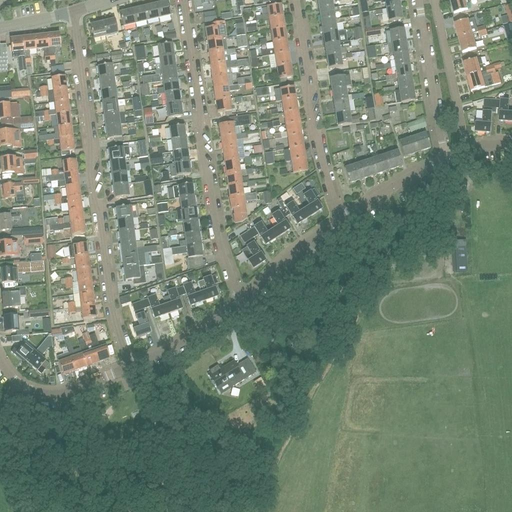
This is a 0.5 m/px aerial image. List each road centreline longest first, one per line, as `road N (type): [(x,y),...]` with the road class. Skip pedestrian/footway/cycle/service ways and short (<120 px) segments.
road 1 (residential): [(129,367),(111,307),(73,11)]
road 2 (residential): [(183,0),(218,238),(242,300)]
road 3 (residential): [(340,219),(313,133),(295,0)]
road 4 (residential): [(417,0),(445,156)]
road 5 (residential): [(434,0),(468,147)]
road 6 (residential): [(129,367),(242,300)]
road 7 (track): [(447,271),(446,228),(470,176),(461,149)]
road 8 (residential): [(242,300),(340,219)]
road 9 (residential): [(340,219),(445,156)]
